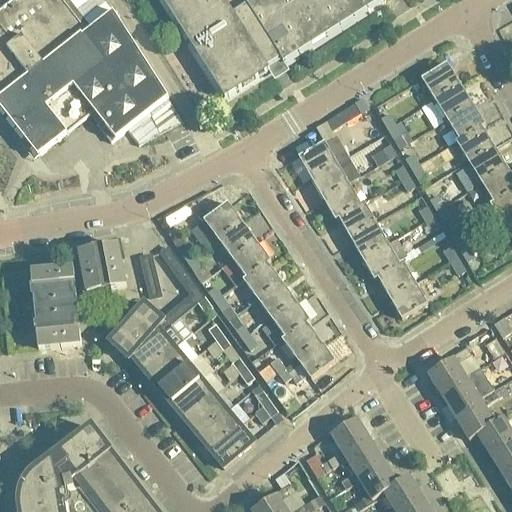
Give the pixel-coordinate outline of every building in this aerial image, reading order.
[(0,100),(82,37),(92,29),(70,1),(68,0),(14,0),(0,11),(0,100)] [(161,0),(225,101),(283,64),(247,7),(248,6),(244,0),(161,0)] [(257,0),(248,6),(247,7),(283,64),(284,65),(381,3),(382,4),(388,0),(257,0)] [(37,158),(90,118),(111,145),(149,115),(160,137),(183,124),(168,101),(112,14),(92,29),(82,37),(0,100),(0,109),(33,153),(37,158)] [(435,103),(460,87),(447,66),(422,82),(435,103)] [(447,123),(473,107),(460,87),(435,103),(447,123)] [(363,101),(355,106),(361,116),(369,112),(363,101)] [(459,142),(457,144),(457,145),(482,129),(483,129),(486,127),(473,107),(447,123),(459,142)] [(389,134),(397,129),(389,116),(381,121),(389,134)] [(333,134),(327,124),(316,131),(322,140),(333,134)] [(402,137),(397,129),(389,134),(394,142),(402,137)] [(470,165),(495,149),(483,129),(482,129),(457,145),(470,165)] [(304,169),(311,182),(337,166),(343,163),(349,160),(336,139),(334,140),(325,145),(299,160),(304,169)] [(382,152),(389,163),(397,159),(391,147),(382,152)] [(482,185),(507,169),(495,149),(470,165),(471,166),(456,176),(468,194),(482,185)] [(405,162),(412,172),(420,167),(414,157),(405,162)] [(360,179),(349,160),(343,163),(337,166),(311,182),(323,202),(349,187),(349,186),(360,179)] [(426,178),(420,167),(412,172),(418,183),(426,178)] [(395,174),(401,184),(410,179),(403,168),(395,174)] [(511,176),(507,169),(482,185),(494,204),(491,207),(491,208),(511,194),(511,176)] [(416,190),(410,179),(401,184),(407,195),(416,190)] [(361,207),(349,187),(323,202),(328,210),(335,223),(362,208),(361,207)] [(511,222),(511,194),(491,208),(504,228),(511,222)] [(430,203),(436,214),(445,208),(438,198),(430,203)] [(377,226),(364,205),(361,207),(362,208),(335,223),(336,224),(339,221),(351,241),(377,226)] [(218,243),(242,225),(228,206),(204,223),(218,243)] [(451,219),(445,208),(436,214),(443,224),(451,219)] [(419,214),(426,225),(434,220),(428,209),(419,214)] [(440,230),(434,220),(426,225),(432,235),(440,230)] [(511,241),(511,222),(504,228),(494,233),(499,241),(509,236),(511,241)] [(232,262),(256,245),(242,225),(218,243),(232,262)] [(389,247),(377,226),(351,241),(355,249),(363,262),(389,247)] [(454,243),(461,253),(469,248),(463,237),(454,243)] [(397,242),(389,247),(363,262),(375,283),(405,265),(404,264),(400,267),(398,264),(406,259),(397,242)] [(244,283),(270,264),(256,245),(232,262),(223,269),(235,285),(244,278),(246,281),(243,283),(244,283)] [(126,289),(123,270),(118,247),(105,250),(104,248),(98,249),(107,293),(126,289)] [(443,253),(450,266),(459,261),(451,248),(443,253)] [(476,259),(469,248),(461,253),(467,264),(476,259)] [(107,293),(98,249),(92,250),(93,252),(79,254),(87,297),(107,293)] [(189,249),(181,255),(182,257),(190,268),(198,262),(199,262),(189,249)] [(163,334),(171,328),(198,306),(205,299),(170,250),(162,256),(192,298),(163,322),(164,323),(157,329),(158,330),(163,335),(163,334)] [(160,298),(151,259),(141,261),(151,300),(160,298)] [(467,273),(459,261),(450,266),(458,278),(467,273)] [(195,276),(203,270),(198,262),(190,268),(195,276)] [(258,303),(281,285),(268,267),(271,264),(270,264),(244,283),(236,290),(250,308),(258,303)] [(416,286),(405,265),(375,283),(379,281),(383,288),(390,301),(416,286)] [(81,348),(76,290),(74,270),(31,274),(33,288),(31,288),(32,300),(34,300),(36,326),(34,326),(36,338),(37,338),(39,352),(81,348)] [(272,322),(296,304),(281,285),(258,303),(272,322)] [(429,307),(416,286),(390,301),(402,322),(429,307)] [(216,289),(208,294),(215,305),(223,299),(216,289)] [(213,309),(205,299),(198,306),(206,315),(213,309)] [(275,348),(282,343),(310,323),(296,304),(272,322),(273,323),(263,330),(275,348)] [(131,360),(158,330),(157,329),(164,323),(163,322),(144,306),(127,325),(127,326),(122,332),(121,331),(120,332),(121,332),(116,338),(115,338),(115,339),(110,344),(109,345),(110,346),(110,345),(116,350),(116,351),(116,352),(117,351),(122,356),(122,357),(129,363),(131,360)] [(229,323),(236,319),(237,318),(231,309),(222,315),(228,324),(229,323)] [(242,328),(236,319),(229,323),(236,332),(235,333),(243,343),(251,337),(244,327),(242,328)] [(511,334),(511,332),(504,320),(494,327),(502,340),(511,334)] [(296,363),(320,345),(307,326),(310,324),(310,323),(282,343),(296,363)] [(223,338),(216,327),(208,333),(209,333),(199,341),(207,351),(216,343),(223,338)] [(145,376),(176,351),(184,344),(171,328),(163,334),(163,335),(158,330),(131,360),(145,376)] [(258,347),(251,337),(243,343),(250,353),(258,347)] [(231,348),(223,338),(216,343),(223,354),(231,348)] [(494,363),(505,356),(496,342),(486,349),(494,363)] [(311,382),(335,365),(320,345),(296,363),(311,382)] [(467,380),(481,371),(473,358),(482,353),(477,345),(468,350),(453,359),(454,361),(428,377),(442,399),(469,383),(467,380)] [(158,392),(189,366),(176,351),(145,376),(158,392)] [(232,366),(239,376),(247,371),(240,360),(232,366)] [(278,376),(286,370),(278,361),(260,375),(266,384),(277,375),(278,376)] [(171,408),(202,382),(189,366),(158,392),(171,408)] [(293,380),(286,370),(278,376),(285,386),(293,380)] [(255,381),(247,371),(239,376),(247,387),(255,381)] [(480,401),(494,393),(481,371),(467,380),(469,383),(442,399),(456,421),(482,404),(480,401)] [(215,398),(202,382),(171,408),(184,424),(215,398)] [(495,425),(485,409),(499,401),(494,393),(480,401),(482,404),(456,421),(470,443),(478,437),(504,421),(503,420),(495,425)] [(256,399),(264,410),(271,405),(263,394),(256,399)] [(197,439),(228,414),(215,398),(184,424),(197,439)] [(271,405),(264,410),(271,420),(278,415),(271,405)] [(211,455),(241,429),(228,414),(197,439),(211,455)] [(511,434),(504,421),(478,437),(479,440),(491,459),(511,445),(511,434)] [(345,459),(371,443),(358,422),(331,438),(341,454),(327,463),(332,471),(346,462),(345,459)] [(156,511),(92,429),(60,454),(61,455),(105,511),(156,511)] [(224,471),(255,445),(241,429),(211,455),(224,471)] [(346,462),(354,476),(341,484),(346,491),(359,483),(358,481),(384,465),(371,444),(371,443),(345,459),(346,462)] [(511,445),(491,459),(505,480),(511,475),(511,445)] [(105,511),(61,455),(54,459),(54,458),(52,460),(53,460),(46,466),(45,465),(44,466),(45,466),(38,472),(37,471),(37,472),(37,473),(30,478),(29,479),(30,479),(25,486),(24,486),(24,487),(21,495),(20,495),(20,496),(21,496),(20,505),(19,505),(19,506),(19,511),(105,511)] [(305,463),(316,481),(326,475),(315,457),(305,463)] [(410,478),(397,486),(384,465),(358,481),(359,483),(368,497),(354,506),(357,511),(361,511),(373,505),(372,502),(383,496),(410,479),(410,478)] [(404,511),(424,501),(410,479),(383,496),(392,511),(390,511),(404,511)] [(286,511),(281,504),(295,495),(291,487),(276,496),(277,498),(255,511),(286,511)] [(314,511),(325,506),(320,498),(297,511),(314,511)] [(430,511),(424,501),(404,511),(430,511)]
